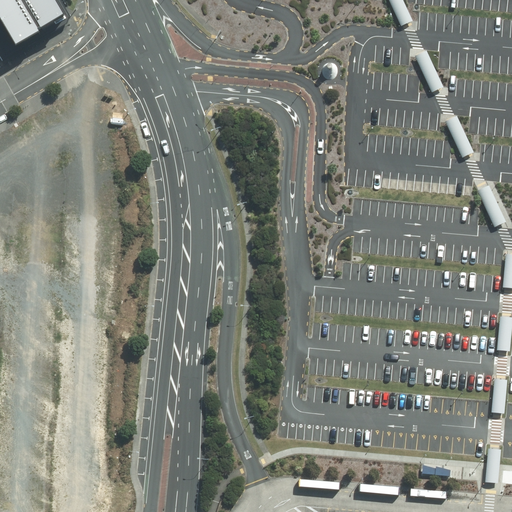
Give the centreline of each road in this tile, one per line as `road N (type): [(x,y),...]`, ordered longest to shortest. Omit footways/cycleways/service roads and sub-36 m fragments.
road 1 (tertiary): [(184,276),(182,172),(130,24)]
road 2 (tertiary): [(150,511),(184,276)]
road 3 (tertiary): [(184,276),(179,511)]
road 4 (unclassified): [(0,100),(130,24)]
